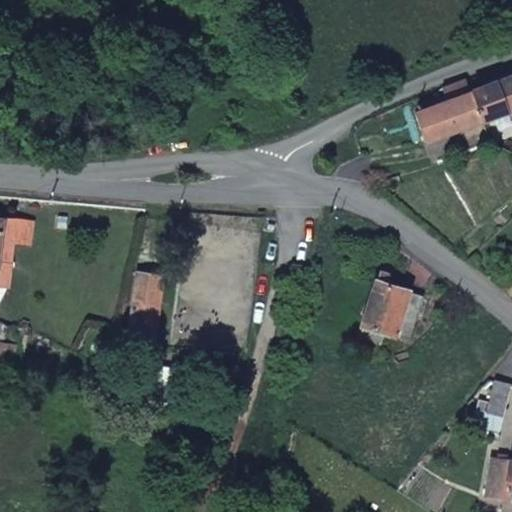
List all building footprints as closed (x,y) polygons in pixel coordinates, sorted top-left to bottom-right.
[(511,75),(470,92),(481,121),(511,109),(511,75)] [(426,142),(481,121),(470,92),(465,80),(442,88),(446,100),(415,112),(426,142)] [(375,171),(380,181),(391,178),(385,166),(375,171)] [(0,219),(0,285),(7,286),(13,241),(30,243),(33,224),(0,219)] [(128,332),(157,337),(166,274),(138,270),(128,332)] [(388,275),(378,272),(362,325),(397,336),(410,340),(423,296),(384,284),(388,275)] [(393,343),(397,336),(362,325),(353,350),(367,356),(369,351),(393,343)] [(0,360),(14,363),(15,345),(0,342),(0,360)] [(198,374),(162,366),(158,385),(180,390),(178,401),(192,404),(198,374)] [(493,383),(486,413),(503,417),(509,386),(493,383)] [(142,398),(135,396),(132,406),(140,408),(142,398)] [(503,499),(511,500),(511,459),(490,457),(485,494),(503,496),(503,499)]
